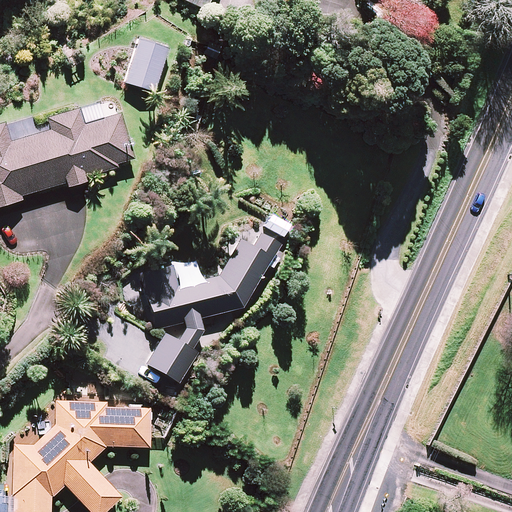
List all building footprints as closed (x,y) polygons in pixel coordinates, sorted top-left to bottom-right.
[(210,0),(182,0),(206,10),(210,0)] [(167,50),(138,40),(124,83),(154,93),(167,50)] [(121,115),(83,125),(79,110),(44,119),(48,132),(10,142),(5,124),(0,124),(0,207),(22,201),(20,196),(66,184),(67,188),(87,183),(85,177),(135,164),(121,115)] [(252,247),(240,240),(218,275),(197,285),(179,290),(172,264),(140,272),(155,330),(168,327),(170,334),(163,336),(146,364),(178,383),(197,353),(192,350),(202,333),(198,320),(242,308),(279,246),(259,234),(252,247)] [(106,409),(106,403),(55,402),(54,426),(34,446),(13,445),(12,511),(50,511),(50,498),(64,485),(89,511),(104,511),(120,497),(88,463),(107,446),(149,447),(150,409),(106,409)]
